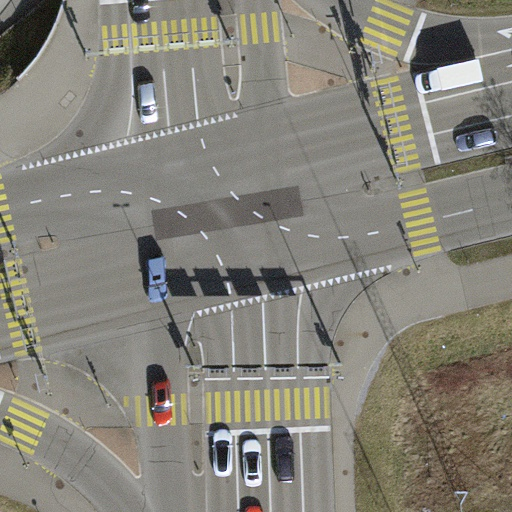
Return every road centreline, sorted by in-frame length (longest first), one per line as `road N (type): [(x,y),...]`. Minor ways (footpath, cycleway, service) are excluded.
road 1 (secondary): [(511,80),(262,142)]
road 2 (secondary): [(263,260),(511,200)]
road 3 (secondary): [(266,511),(263,260)]
road 4 (secondary): [(158,286),(170,511)]
road 5 (secondary): [(511,54),(408,36),(337,0)]
road 6 (secondary): [(151,0),(157,168)]
road 7 (secondary): [(0,324),(158,286)]
road 8 (secondary): [(157,168),(0,208)]
road 9 (secondary): [(0,415),(86,468),(129,511)]
road 10 (secondary): [(262,142),(258,0)]
